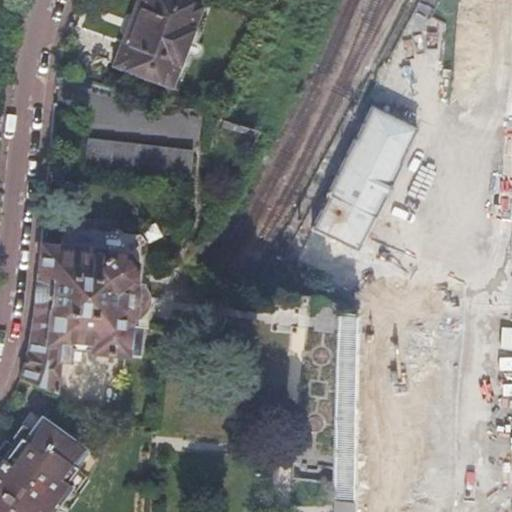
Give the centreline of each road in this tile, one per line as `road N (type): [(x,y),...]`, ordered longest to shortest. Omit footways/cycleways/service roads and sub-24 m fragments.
road 1 (residential): [(48,0),(12,151),(0,294)]
road 2 (unknown): [(511,292),(479,305),(472,331),(471,511)]
